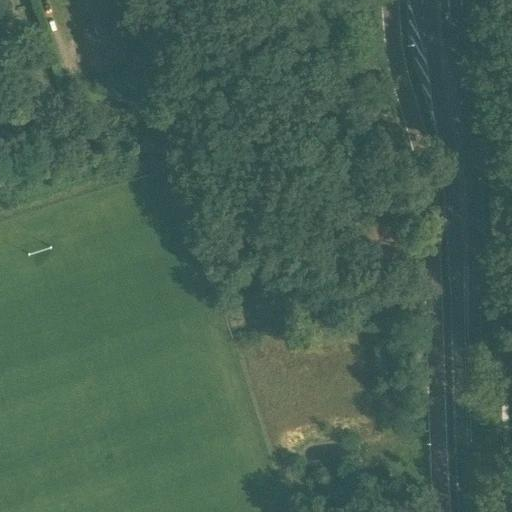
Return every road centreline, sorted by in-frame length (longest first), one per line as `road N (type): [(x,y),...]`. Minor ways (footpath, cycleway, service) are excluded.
road 1 (secondary): [(424,0),(467,338)]
road 2 (secondary): [(467,338),(475,240),(460,0)]
road 3 (secondary): [(467,338),(473,511)]
